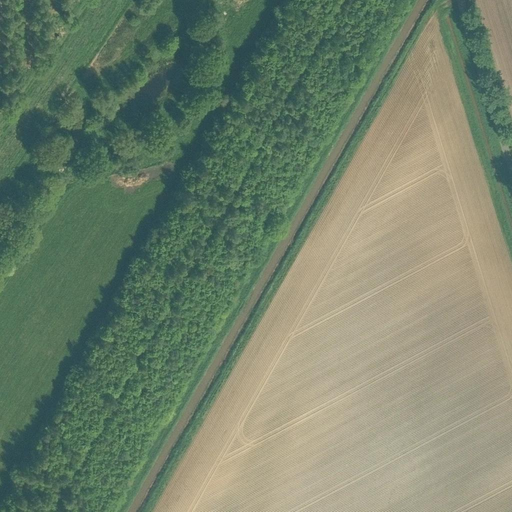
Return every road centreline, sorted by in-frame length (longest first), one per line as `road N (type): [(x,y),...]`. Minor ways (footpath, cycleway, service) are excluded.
road 1 (track): [(54,511),(343,0)]
road 2 (track): [(0,185),(133,0)]
road 3 (unclassified): [(511,187),(462,0)]
road 4 (track): [(0,123),(84,0)]
